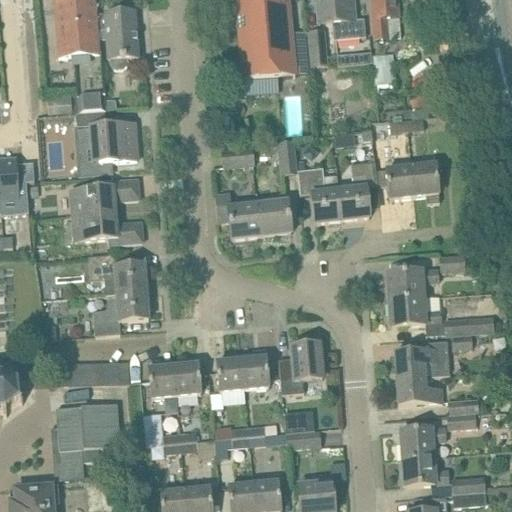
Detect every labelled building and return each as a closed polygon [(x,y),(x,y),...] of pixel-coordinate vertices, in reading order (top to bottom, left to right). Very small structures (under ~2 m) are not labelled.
[(96,34),(95,18),(93,0),(53,0),(59,64),(73,63),(78,117),(103,115),(101,98),(100,81),(103,81),(101,59),(98,59),(96,34)] [(235,0),(237,14),(288,11),(286,0),(235,0)] [(316,0),(319,28),(332,27),(333,44),(365,41),(363,23),(354,24),(353,3),(349,3),(348,0),(316,0)] [(370,0),(374,43),(388,42),(387,22),(399,21),(396,0),(370,0)] [(288,11),(237,14),(242,84),(293,80),(288,11)] [(95,18),(96,34),(105,34),(108,64),(138,62),(134,15),(95,18)] [(312,70),(327,69),(324,35),(309,36),(312,70)] [(355,58),(352,61),(353,68),(368,67),(367,57),(355,58)] [(374,88),(395,86),(392,57),(372,59),(374,88)] [(375,96),(389,95),(388,87),(374,88),(375,96)] [(423,91),(409,93),(412,110),(426,108),(423,91)] [(103,115),(78,117),(76,117),(78,151),(97,150),(98,168),(137,165),(134,128),(104,130),(103,115)] [(423,123),(406,124),(407,133),(424,131),(423,123)] [(390,135),(407,133),(406,124),(389,126),(390,135)] [(333,139),(335,153),(358,149),(362,142),(361,137),(360,134),(333,139)] [(371,147),(369,136),(361,137),(362,142),(363,148),(371,147)] [(278,148),(281,178),(297,177),(296,175),(293,146),(278,148)] [(223,172),(243,170),(252,169),(250,153),(222,156),(223,172)] [(16,163),(0,163),(0,207),(1,220),(2,220),(18,219),(28,218),(26,186),(34,186),(32,167),(16,168),(16,163)] [(353,193),(339,195),(342,225),(369,221),(366,192),(377,191),(375,166),(351,169),(353,193)] [(412,170),(415,201),(426,200),(427,208),(439,206),(435,168),(412,170)] [(415,201),(412,170),(386,173),(389,204),(415,201)] [(314,228),(342,225),(339,195),(326,196),(323,172),(296,175),(297,177),(299,200),(311,199),(314,228)] [(72,219),(115,217),(114,205),(139,203),(137,183),(112,185),(112,191),(70,194),(72,219)] [(37,189),(29,190),(30,201),(38,200),(37,189)] [(260,241),(257,209),(230,211),(229,198),(214,199),(217,227),(229,225),(231,244),(260,241)] [(257,209),(260,241),(291,237),(287,205),(257,209)] [(116,228),(115,217),(72,219),(74,245),(115,242),(115,249),(142,247),(141,226),(116,228)] [(18,219),(2,220),(3,234),(19,233),(18,219)] [(11,241),(0,241),(1,253),(12,252),(11,241)] [(116,299),(146,297),(144,269),(115,271),(114,259),(88,261),(90,286),(115,284),(116,299)] [(439,261),(440,276),(464,275),(463,260),(439,261)] [(389,304),(423,302),(422,288),(438,287),(437,274),(387,277),(389,304)] [(146,297),(116,299),(117,314),(92,316),(94,340),(120,338),(119,326),(148,324),(146,297)] [(424,316),(423,302),(389,304),(391,331),(441,328),(440,315),(424,316)] [(491,322),(468,323),(444,325),(445,339),(492,337),(491,322)] [(56,330),(46,331),(47,344),(57,343),(56,330)] [(452,354),(471,353),(480,353),(479,340),(470,341),(451,342),(452,354)] [(396,385),(424,383),(450,381),(447,345),(419,347),(419,355),(394,357),(396,385)] [(278,364),(281,399),(304,397),(302,385),(322,383),(319,348),(291,351),(292,363),(278,364)] [(253,362),(241,363),(244,397),(269,394),(265,353),(252,354),(253,362)] [(22,383),(31,381),(28,362),(19,364),(22,383)] [(176,403),(173,370),(161,371),(160,363),(147,364),(151,405),(176,403)] [(244,397),(241,363),(216,366),(219,399),(244,397)] [(106,389),(106,366),(95,367),(95,389),(106,389)] [(106,366),(106,389),(118,388),(117,366),(106,366)] [(117,366),(118,388),(129,388),(128,366),(117,366)] [(62,390),(61,367),(50,368),(51,390),(62,390)] [(61,367),(62,390),(73,389),(72,367),(61,367)] [(73,389),(84,389),(84,367),(72,367),(73,389)] [(95,389),(95,367),(84,367),(84,389),(95,389)] [(197,368),(173,370),(176,403),(201,401),(197,368)] [(3,420),(6,420),(6,415),(18,406),(22,407),(23,405),(19,403),(17,388),(20,385),(18,383),(16,385),(1,379),(1,374),(0,374),(0,416),(3,416),(3,420)] [(424,383),(396,385),(398,410),(442,407),(441,395),(425,397),(424,383)] [(448,418),(477,416),(476,404),(447,406),(448,418)] [(120,451),(117,409),(56,413),(58,442),(51,443),(54,485),(55,485),(84,483),(82,467),(99,465),(98,453),(120,451)] [(160,418),(143,419),(146,451),(163,450),(162,442),(160,418)] [(286,443),(315,440),(313,419),(285,421),(286,440),(286,443)] [(448,434),(474,432),(474,419),(447,420),(448,434)] [(230,430),(214,431),(215,446),(247,443),(247,435),(230,437),(230,430)] [(402,463),(432,461),(431,447),(444,446),(443,432),(400,435),(402,463)] [(263,434),(247,435),(247,443),(264,442),(263,434)] [(196,439),(179,441),(179,448),(196,447),(196,439)] [(286,440),(264,442),(247,443),(248,452),(287,449),(286,443),(286,440)] [(318,440),(315,440),(286,443),(287,449),(287,456),(319,454),(318,440)] [(179,441),(162,442),(163,450),(179,448),(179,441)] [(248,452),(247,443),(215,446),(215,455),(248,452)] [(215,446),(196,447),(179,448),(180,458),(215,455),(215,446)] [(180,458),(179,448),(163,450),(163,459),(180,458)] [(433,475),(432,461),(402,463),(404,491),(447,488),(446,475),(433,475)] [(333,511),(331,478),(319,479),(320,491),(298,493),(299,511),(333,511)] [(455,499),(483,497),(482,483),(452,485),(453,499),(455,499)] [(279,511),(278,488),(253,490),(255,511),(279,511)] [(10,511),(52,511),(52,509),(58,508),(56,490),(9,494),(10,511)] [(255,511),(253,490),(228,492),(230,511),(255,511)] [(211,511),(209,493),(185,495),(186,511),(211,511)] [(186,511),(185,495),(160,498),(161,511),(186,511)] [(485,497),(483,497),(455,499),(456,511),(486,509),(485,497)] [(445,511),(445,502),(421,504),(421,511),(445,511)]
